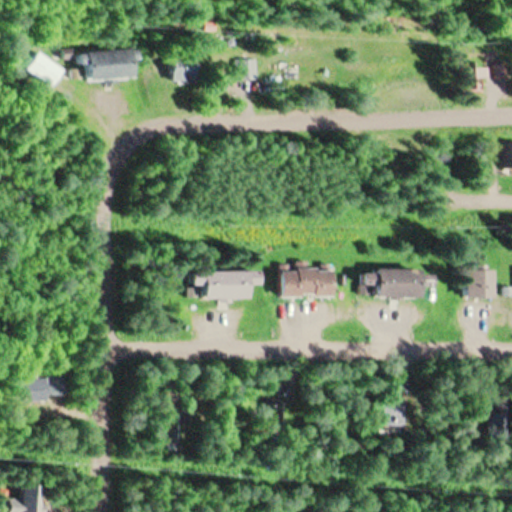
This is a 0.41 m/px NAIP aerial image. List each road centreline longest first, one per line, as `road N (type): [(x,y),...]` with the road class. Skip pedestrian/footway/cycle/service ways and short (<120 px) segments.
road 1 (residential): [(124,149),(169,117),(511,112)]
road 2 (residential): [(511,352),(115,352)]
road 3 (residential): [(117,511),(124,149)]
